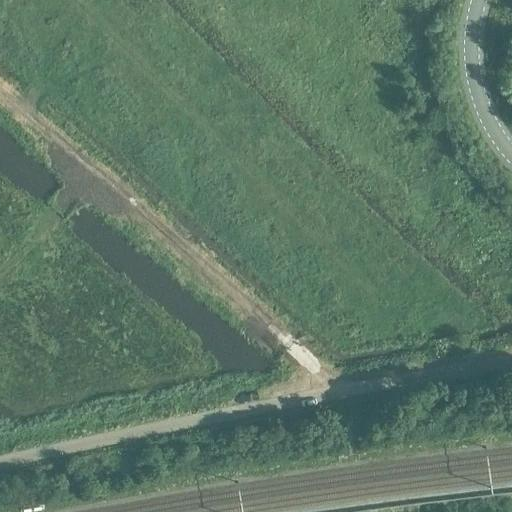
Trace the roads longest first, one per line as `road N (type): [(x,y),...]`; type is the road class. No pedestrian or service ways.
road 1 (track): [(333,389),(0,78)]
road 2 (unclassified): [(478,0),(475,86),(511,152)]
road 3 (track): [(92,164),(0,270)]
